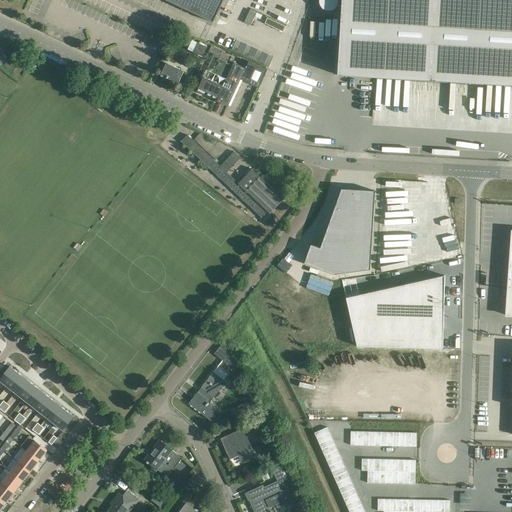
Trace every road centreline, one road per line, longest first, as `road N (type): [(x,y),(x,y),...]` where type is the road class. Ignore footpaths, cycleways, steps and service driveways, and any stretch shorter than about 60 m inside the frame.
road 1 (unclassified): [(323,161),(270,148),(0,24)]
road 2 (residential): [(156,402),(305,217),(323,161)]
road 3 (unclassified): [(463,432),(472,170)]
road 4 (unknown): [(352,120),(511,128)]
road 5 (unclassified): [(472,170),(323,161)]
road 6 (residential): [(232,511),(200,447),(156,402)]
road 7 (residential): [(19,511),(95,414)]
road 8 (unclassified): [(463,432),(444,431),(430,443),(433,468),(454,473),(463,436)]
